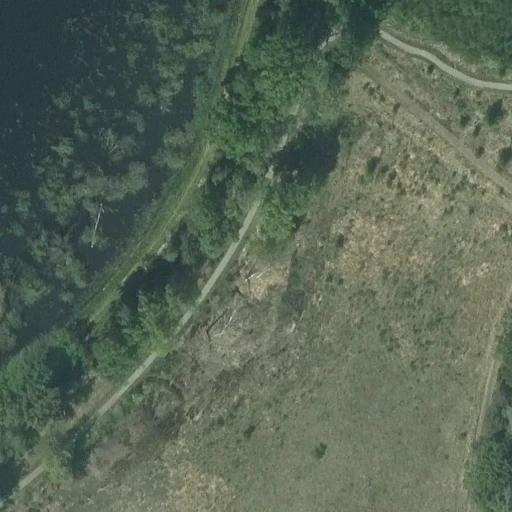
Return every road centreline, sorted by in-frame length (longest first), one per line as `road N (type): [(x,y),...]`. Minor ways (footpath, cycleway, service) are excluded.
road 1 (track): [(304,38),(262,170),(199,288),(104,396),(0,488)]
road 2 (track): [(511,192),(323,43)]
road 3 (track): [(511,318),(471,511)]
